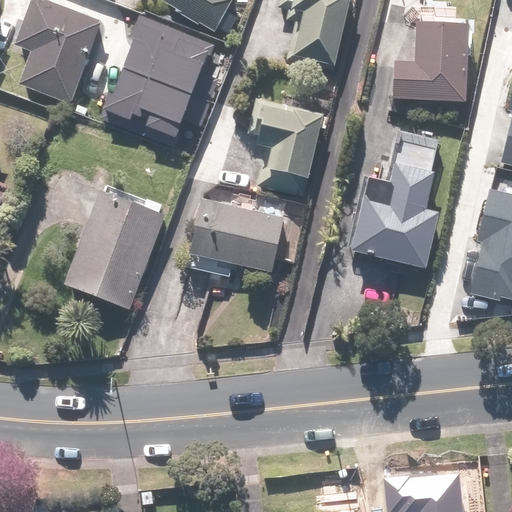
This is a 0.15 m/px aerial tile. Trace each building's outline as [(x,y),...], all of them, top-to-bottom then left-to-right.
[(158,0),(155,6),(164,11),(209,36),(229,0),(158,0)] [(341,0),(275,0),(274,14),(303,19),(300,39),(287,37),(282,67),(330,75),(341,0)] [(26,5),(10,52),(25,58),(14,86),(71,106),(97,30),(26,5)] [(458,110),(463,34),(463,27),(451,26),(452,12),(413,9),(412,31),(405,30),(404,71),(386,70),(384,105),(458,110)] [(102,116),(176,143),(210,48),(136,21),(102,116)] [(248,104),(242,153),(265,158),(259,196),(305,202),(317,114),(248,104)] [(511,105),(499,167),(511,170),(511,105)] [(360,180),(342,257),(419,276),(432,220),(418,216),(434,144),(391,134),(379,185),(360,180)] [(157,225),(152,223),(158,208),(104,188),(99,203),(92,201),(58,292),(123,317),(157,225)] [(511,197),(491,193),(468,297),(511,307),(511,306),(511,197)] [(278,221),(194,206),(184,261),(268,276),(278,221)] [(172,330),(182,286),(167,282),(156,326),(172,330)] [(466,511),(463,472),(383,479),(386,511),(466,511)]
